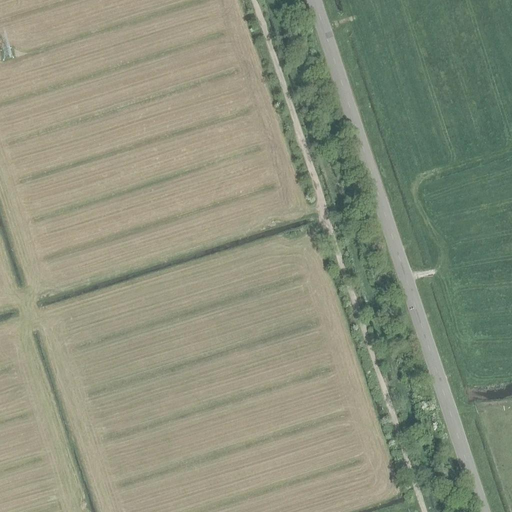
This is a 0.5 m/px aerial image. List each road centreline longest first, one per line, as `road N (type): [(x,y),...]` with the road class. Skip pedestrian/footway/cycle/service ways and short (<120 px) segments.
road 1 (unclassified): [(483,511),(315,0)]
road 2 (track): [(252,0),(420,511)]
